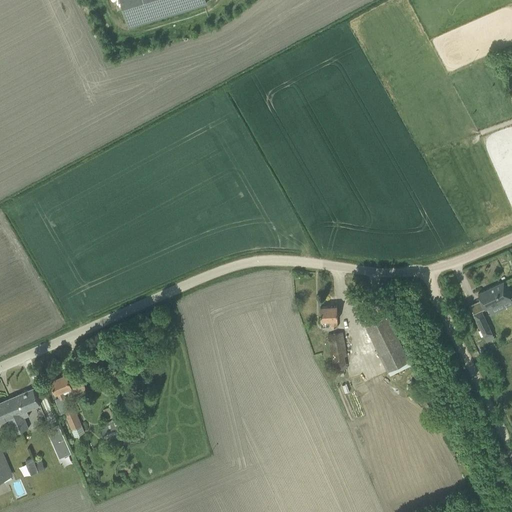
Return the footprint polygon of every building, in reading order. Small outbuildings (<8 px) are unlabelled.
[(121,0),(130,27),(206,4),(205,2),(210,0),(121,0)] [(511,297),(504,281),(478,293),(485,309),(511,297)] [(337,306),(320,306),(321,320),(330,320),(330,326),(338,326),(337,306)] [(492,333),(481,310),(474,314),(484,336),(492,333)] [(387,315),(365,325),(380,355),(402,344),(387,315)] [(345,356),(347,355),(342,331),(327,334),(334,371),(347,369),(345,356)] [(64,397),(65,397),(64,393),(71,390),(73,394),(85,389),(79,375),(68,379),(66,374),(50,380),(56,394),(56,393),(58,397),(55,398),(61,413),(64,412),(74,436),(84,432),(72,403),(67,405),(64,397)] [(0,401),(0,421),(7,418),(14,434),(29,427),(24,417),(29,415),(27,410),(40,404),(33,387),(0,401)] [(103,409),(106,418),(113,415),(109,406),(103,409)] [(100,428),(104,438),(123,430),(118,417),(104,423),(105,426),(100,428)] [(63,433),(51,438),(59,458),(71,453),(63,433)] [(0,480),(10,476),(2,456),(0,457),(0,480)] [(30,463),(34,474),(45,469),(41,459),(30,463)]
